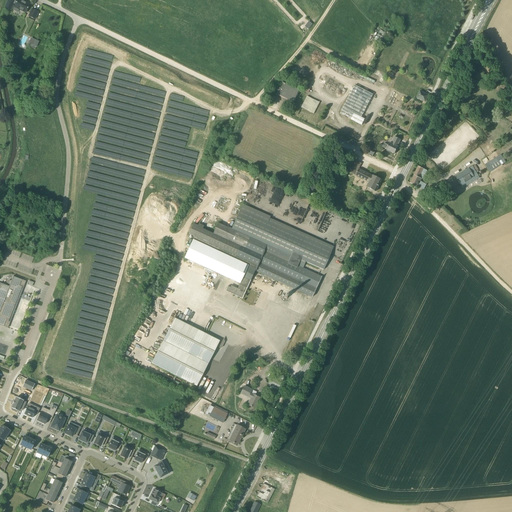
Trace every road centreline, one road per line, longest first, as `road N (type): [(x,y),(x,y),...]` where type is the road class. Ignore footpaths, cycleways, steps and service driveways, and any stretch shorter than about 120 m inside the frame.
road 1 (primary): [(234,511),(490,0)]
road 2 (track): [(78,18),(402,176)]
road 3 (unclassified): [(60,258),(68,155),(57,84),(78,18),(40,0)]
road 4 (residential): [(0,407),(60,258)]
road 5 (track): [(511,291),(402,176)]
road 6 (track): [(333,0),(251,103)]
